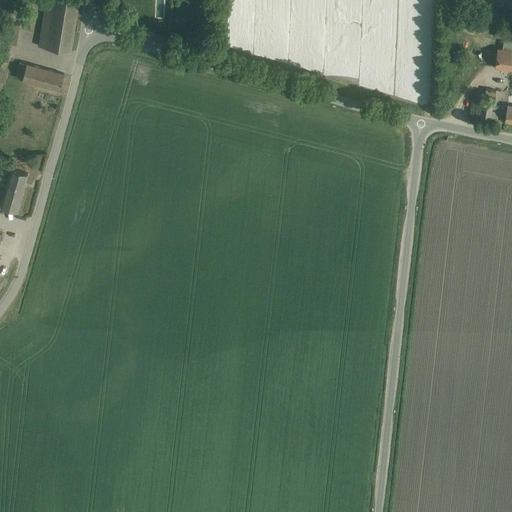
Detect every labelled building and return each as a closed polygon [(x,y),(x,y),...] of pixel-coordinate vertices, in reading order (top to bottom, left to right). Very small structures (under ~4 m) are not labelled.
[(78,0),(46,0),(39,45),(71,51),(78,0)] [(17,44),(20,24),(4,22),(2,42),(17,44)] [(495,36),(511,38),(511,26),(497,24),(495,36)] [(495,68),(511,69),(511,49),(497,48),(495,68)] [(0,91),(1,92),(10,58),(0,55),(0,91)] [(64,73),(55,71),(19,61),(14,77),(50,87),(60,89),(64,73)] [(479,116),(497,119),(499,106),(493,105),(496,90),(486,88),(484,95),(475,94),(474,99),(477,99),(474,118),(478,119),(479,116)] [(18,211),(28,173),(12,168),(1,206),(18,211)]
